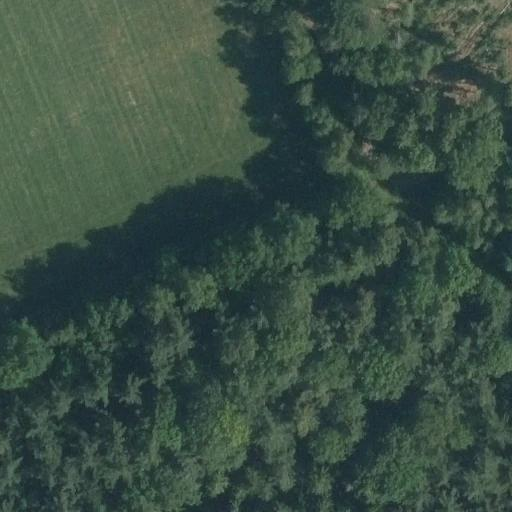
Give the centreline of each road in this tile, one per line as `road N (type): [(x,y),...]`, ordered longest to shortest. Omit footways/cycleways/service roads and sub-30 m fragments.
road 1 (track): [(0,369),(392,189)]
road 2 (track): [(311,0),(392,189)]
road 3 (track): [(392,189),(511,269)]
road 4 (track): [(392,189),(511,133)]
